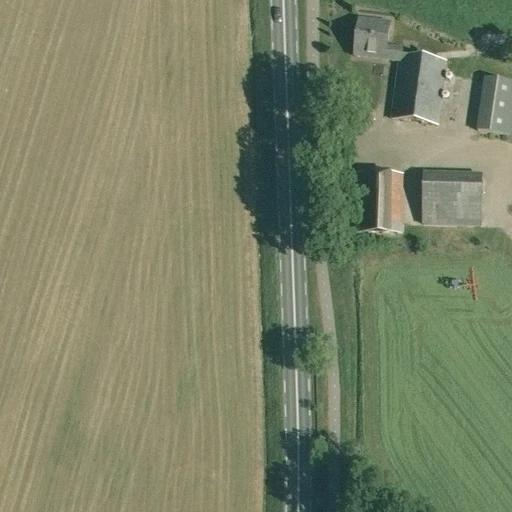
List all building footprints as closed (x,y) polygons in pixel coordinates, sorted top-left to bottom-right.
[(390,23),(360,19),(355,57),(400,62),(401,55),(403,49),(388,47),(390,23)] [(447,63),(401,55),(392,120),(438,126),(447,63)] [(511,83),(483,78),(475,132),(504,136),(511,136),(511,83)] [(401,233),(402,174),(358,172),(356,232),(401,233)] [(481,227),(482,174),(423,173),(422,225),(481,227)]
